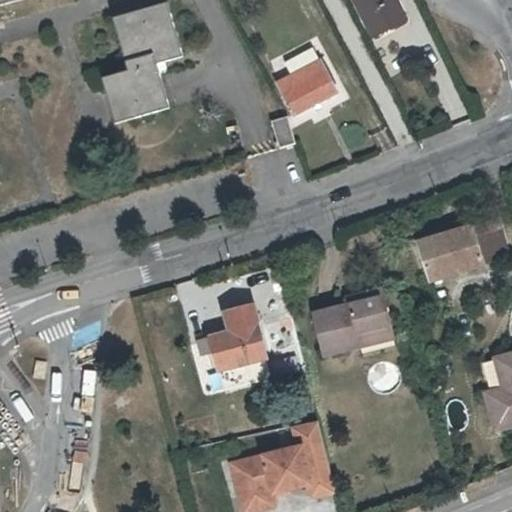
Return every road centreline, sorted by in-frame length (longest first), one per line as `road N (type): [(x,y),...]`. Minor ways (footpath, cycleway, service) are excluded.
road 1 (residential): [(511,135),(0,312)]
road 2 (unknown): [(411,149),(335,0)]
